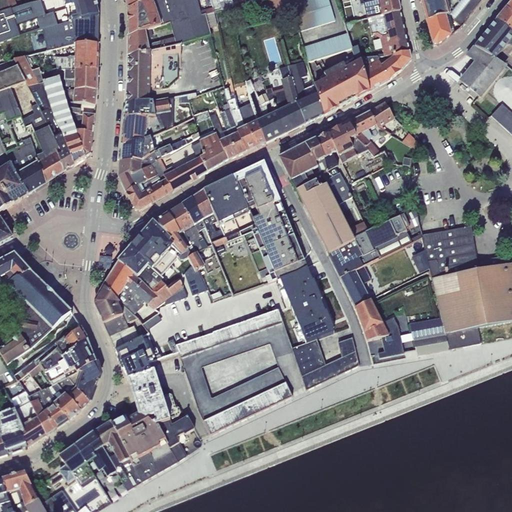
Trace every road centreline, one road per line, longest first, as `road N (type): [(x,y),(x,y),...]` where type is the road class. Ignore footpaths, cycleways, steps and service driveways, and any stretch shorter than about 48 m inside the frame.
road 1 (tertiary): [(0,466),(68,432),(109,388),(111,371),(85,304),(90,261)]
road 2 (residential): [(270,153),(358,325),(370,380)]
road 3 (tertiary): [(108,0),(103,168),(93,222)]
road 4 (residential): [(93,222),(131,225),(270,153)]
road 5 (residential): [(270,153),(404,86)]
